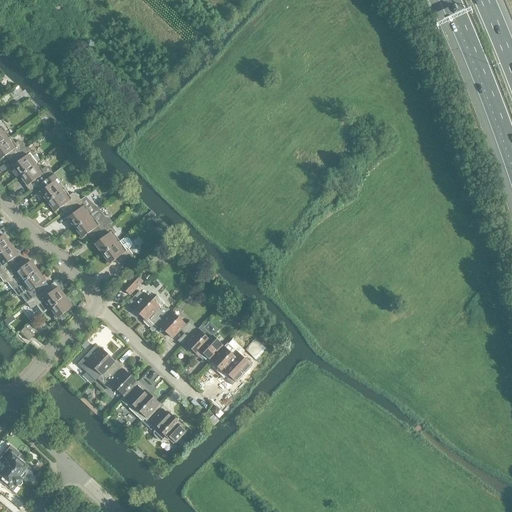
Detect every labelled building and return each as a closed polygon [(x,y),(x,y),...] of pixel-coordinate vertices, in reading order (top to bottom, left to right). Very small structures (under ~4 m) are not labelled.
[(0,143),(9,137),(3,128),(5,126),(0,120),(0,143)] [(9,160),(27,146),(25,148),(21,142),(17,141),(14,143),(9,137),(0,143),(0,159),(6,155),(9,160)] [(27,146),(9,160),(10,160),(15,156),(18,161),(12,166),(19,176),(37,163),(30,154),(32,153),(27,146)] [(42,169),(38,165),(37,163),(19,176),(24,182),(23,183),(28,191),(30,191),(37,186),(54,173),(53,174),(48,167),(44,167),(42,169)] [(47,202),(64,189),(70,184),(65,176),(65,173),(61,167),(54,173),(37,186),(42,182),(46,187),(39,192),(47,202)] [(69,195),(64,189),(47,202),(54,212),(60,207),(64,212),(80,200),(76,194),(72,193),(69,195)] [(85,196),(81,199),(80,200),(64,212),(70,208),(73,213),(67,218),(74,228),(99,209),(85,196)] [(92,238),(110,225),(109,225),(112,222),(108,217),(105,217),(99,209),(74,228),(82,238),(88,233),(92,238)] [(102,254),(119,241),(112,232),(114,231),(110,225),(92,238),(97,234),(101,239),(94,244),(102,254)] [(0,253),(11,245),(3,235),(0,237),(0,253)] [(119,241),(102,254),(109,264),(116,259),(119,264),(132,255),(127,249),(129,248),(130,246),(131,244),(131,242),(128,239),(126,238),(124,238),(122,239),(119,242),(119,241)] [(0,275),(15,264),(12,260),(18,255),(11,245),(0,253),(0,275)] [(13,289),(38,271),(31,261),(24,266),(20,261),(15,264),(0,275),(0,276),(4,282),(8,282),(13,289)] [(27,302),(43,290),(39,286),(46,281),(38,271),(13,289),(18,296),(22,296),(27,302)] [(122,288),(130,296),(143,282),(136,274),(122,288)] [(43,314),(48,310),(66,297),(58,287),(52,292),(48,287),(43,290),(27,302),(31,308),(33,309),(37,305),(43,314)] [(144,296),(139,291),(129,302),(134,306),(133,308),(145,319),(143,321),(154,331),(159,326),(158,325),(171,312),(163,304),(165,302),(156,294),(151,300),(146,294),(144,296)] [(66,297),(48,310),(56,320),(73,307),(66,297)] [(158,325),(159,326),(172,338),(180,330),(184,334),(178,341),(183,346),(185,343),(184,343),(197,329),(189,322),(186,325),(171,312),(158,325)] [(211,361),(224,347),(215,339),(202,326),(198,330),(197,329),(184,343),(185,343),(198,356),(199,354),(209,363),(211,361)] [(25,327),(20,333),(29,341),(34,336),(25,327)] [(211,361),(224,373),(225,372),(230,376),(226,380),(232,386),(253,364),(247,358),(245,360),(238,353),(228,344),(224,347),(211,361)] [(100,376),(114,361),(101,349),(100,350),(95,346),(80,362),(88,369),(92,366),(101,375),(100,376)] [(126,369),(115,359),(114,361),(101,375),(100,376),(97,378),(110,390),(114,387),(124,396),(135,384),(136,384),(137,383),(124,371),(126,369)] [(135,384),(124,396),(120,400),(142,421),(146,417),(157,405),(158,406),(159,404),(146,392),(148,390),(138,381),(137,383),(136,384),(135,384)] [(160,403),(159,404),(158,406),(157,405),(146,417),(142,421),(151,429),(152,428),(154,430),(153,431),(153,435),(155,438),(158,441),(162,442),(166,441),(166,442),(170,438),(175,442),(185,431),(180,427),(182,425),(168,413),(169,412),(160,403)] [(7,467),(22,480),(22,479),(26,474),(23,471),(26,467),(10,453),(6,457),(8,459),(3,465),(6,467),(7,467)] [(7,467),(6,467),(2,473),(0,471),(0,479),(12,490),(16,486),(17,486),(18,486),(20,486),(22,483),(21,481),(22,480),(7,467)]
